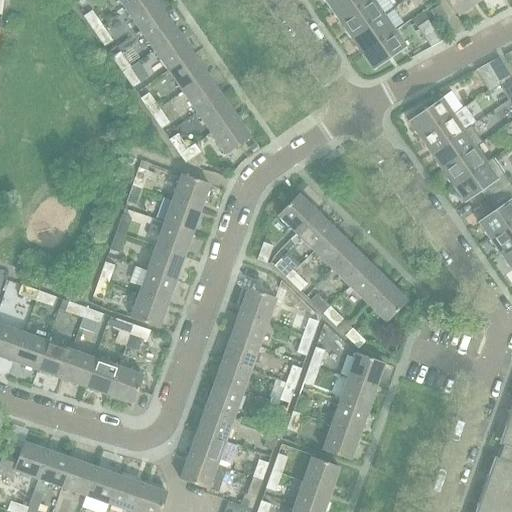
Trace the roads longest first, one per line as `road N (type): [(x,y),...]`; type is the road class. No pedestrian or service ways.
road 1 (residential): [(0,401),(126,438),(153,435),(171,411),(252,185),(352,110)]
road 2 (residential): [(352,110),(498,323),(436,511)]
road 3 (residential): [(352,110),(511,28)]
road 4 (residential): [(276,0),(352,110)]
